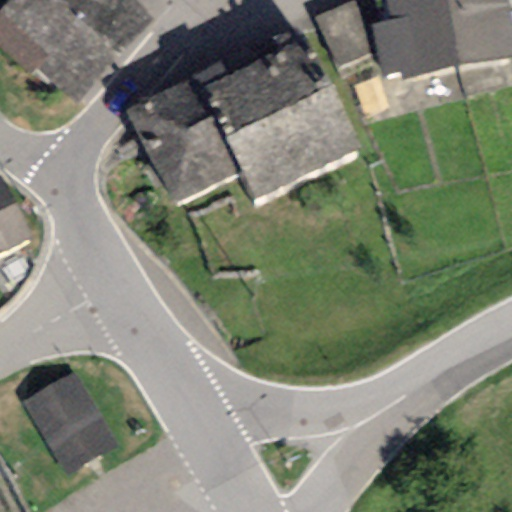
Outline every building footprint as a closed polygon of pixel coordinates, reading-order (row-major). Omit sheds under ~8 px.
[(11,0),(0,13),(0,49),(30,77),(38,68),(80,105),(153,24),(126,0),(11,0)] [(359,0),(353,0),(315,19),(338,70),(377,50),(372,25),(359,0)] [(399,81),(460,68),(445,0),(383,0),(388,21),(372,25),(377,50),(382,73),(396,70),(399,81)] [(511,31),(505,0),(445,0),(460,68),(511,56),(511,31)] [(308,38),(226,77),(205,88),(238,174),(252,203),(362,149),(308,38)] [(172,206),(238,174),(205,88),(226,77),(220,64),(125,110),(172,206)] [(0,255),(32,238),(0,177),(0,255)]
